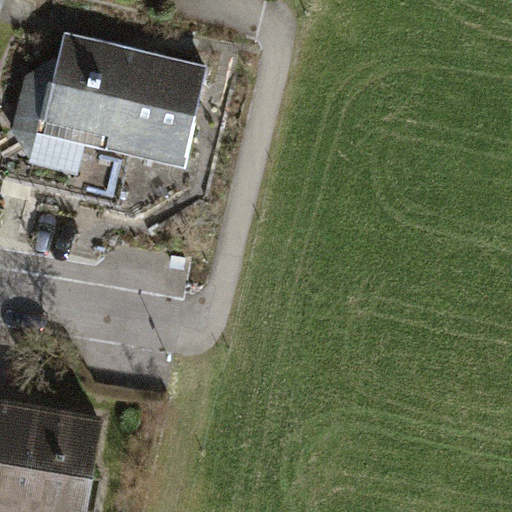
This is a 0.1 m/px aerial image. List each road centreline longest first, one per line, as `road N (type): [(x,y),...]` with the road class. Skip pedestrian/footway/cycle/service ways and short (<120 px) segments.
road 1 (residential): [(0,305),(186,339)]
road 2 (track): [(169,511),(198,377),(186,339)]
